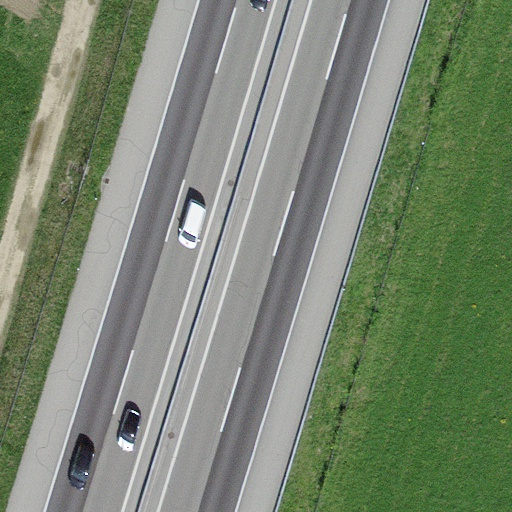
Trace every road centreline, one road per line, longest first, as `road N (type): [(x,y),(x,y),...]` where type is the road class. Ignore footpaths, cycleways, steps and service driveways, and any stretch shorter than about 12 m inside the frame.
road 1 (motorway): [(237,0),(83,511)]
road 2 (motorway): [(196,511),(349,0)]
road 3 (track): [(83,0),(0,293)]
